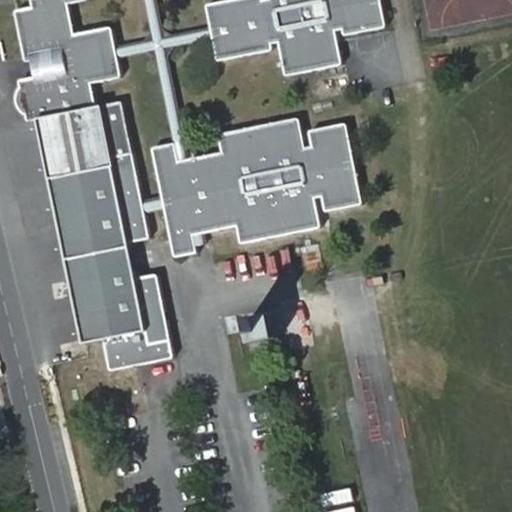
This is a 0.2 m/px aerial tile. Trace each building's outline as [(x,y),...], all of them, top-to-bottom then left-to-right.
[(22,8),(27,41),(30,56),(31,58),(33,59),(41,58),(41,60),(42,64),(43,68),(44,72),(25,76),(26,85),(24,88),(22,94),(22,97),(22,101),(23,101),(23,102),(23,104),(25,107),(28,109),(33,113),(34,118),(40,116),(85,343),(106,339),(112,367),(113,369),(114,370),(166,360),(172,359),(174,356),(175,350),(160,276),(159,274),(156,274),(138,277),(137,277),(130,240),(125,213),(115,163),(104,103),(99,104),(94,80),(120,75),(121,75),(122,74),(123,74),(123,72),(123,70),(120,52),(120,50),(116,29),(115,26),(114,25),(111,25),(78,30),(72,0),(36,0),(36,3),(24,5),(23,6),(22,7),(22,8)] [(146,0),(154,37),(147,45),(148,45),(176,40),(165,35),(158,0),(146,0)] [(211,5),(215,33),(241,28),(383,4),(382,0),(219,0),(215,1),(213,2),(212,3),(211,5)] [(215,33),(215,36),(220,56),(221,58),(222,59),(224,59),(275,49),(275,44),(281,43),(288,73),(289,75),(291,76),(294,76),(340,67),(344,65),(345,64),(345,62),(339,33),(345,32),(347,37),(380,30),(382,30),(385,30),(386,28),(388,26),(388,24),(383,4),(241,28),(215,33)] [(147,45),(120,50),(120,52),(151,47),(163,54),(179,146),(157,150),(165,195),(144,199),(136,159),(125,99),(104,103),(125,213),(130,240),(151,236),(145,209),(167,205),(177,259),(180,261),(201,256),(200,249),(209,247),(207,236),(239,230),(243,248),(323,232),(325,229),(319,202),(325,200),(328,214),(331,215),(364,209),(367,207),(350,129),(348,127),(314,134),(313,135),(315,149),(309,150),(304,124),(302,121),(224,137),(222,139),(225,156),(191,162),(171,52),(179,42),(215,36),(215,33),(176,40),(148,45),(147,45)] [(352,69),(352,85),(383,86),(383,69),(352,69)] [(255,343),(277,338),(273,315),(251,320),(255,343)]
